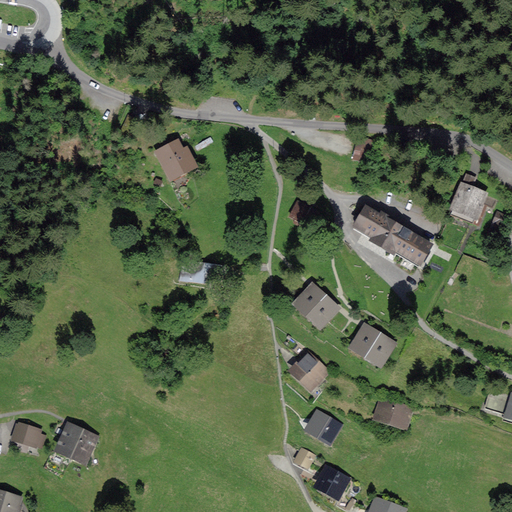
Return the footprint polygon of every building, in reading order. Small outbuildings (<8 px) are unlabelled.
[(121,129),(128,133),(135,118),(127,115),(121,129)] [(367,160),(369,149),(370,149),(373,137),(358,134),(353,157),(367,160)] [(159,151),(172,174),(179,171),(178,168),(188,163),(177,141),(170,145),(169,144),(163,147),(163,148),(159,151)] [(486,203),(492,206),(495,198),(477,191),(478,189),(471,187),(470,188),(475,176),(467,173),(451,212),(478,223),(486,203)] [(303,203),(296,216),(310,223),(317,210),(303,203)] [(379,215),(365,207),(354,226),(396,251),(418,264),(430,245),(409,233),(411,230),(404,226),(402,229),(385,219),(388,215),(381,211),(379,215)] [(499,210),(489,232),(497,236),(506,213),(499,210)] [(221,282),(221,275),(219,274),(220,264),(185,260),(183,277),(221,282)] [(298,301),(321,322),(335,307),(312,285),(298,301)] [(365,326),(354,344),(381,360),(392,342),(365,326)] [(294,369),(311,384),(325,369),(309,353),(294,369)] [(485,406),(511,413),(511,394),(490,388),(485,406)] [(378,414),(404,423),(409,406),(383,397),(378,414)] [(310,427),(329,438),(338,424),(318,412),(310,427)] [(17,422),(13,437),(35,444),(40,429),(17,422)] [(69,426),(60,446),(84,457),(93,437),(69,426)] [(303,447),(297,458),(308,464),(314,452),(303,447)] [(338,493),(344,482),(347,484),(350,479),(328,467),(319,483),(338,493)] [(1,492),(0,492),(0,511),(16,511),(18,507),(16,507),(18,498),(8,494),(9,491),(2,489),(1,492)] [(372,511),(400,511),(402,507),(378,499),(372,511)]
